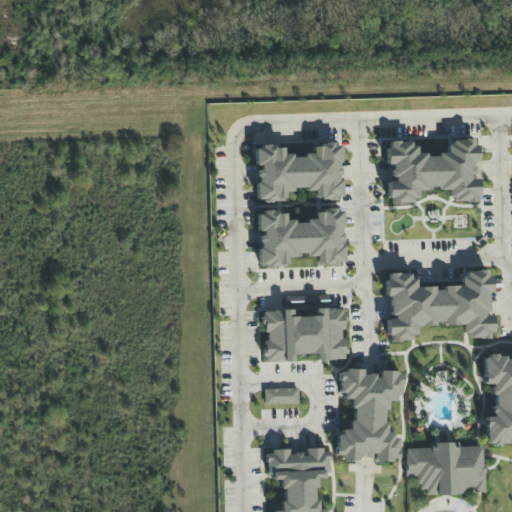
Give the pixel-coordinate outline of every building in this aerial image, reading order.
[(388,142),(388,149),(384,149),(385,165),(390,165),(390,171),(389,170),(389,178),(393,178),(393,182),(386,182),(386,199),(390,198),(390,205),(399,205),(399,203),(410,203),(410,199),(416,199),(416,191),(425,191),(425,187),(437,187),(438,191),(446,191),(447,198),(452,198),(452,202),(464,201),(464,203),(473,203),(473,196),(477,196),(476,180),(468,180),(468,175),(472,175),(472,168),(470,168),(470,162),(475,162),(475,146),(471,146),(471,139),(462,140),(462,141),(451,141),(451,146),(445,146),(445,153),(436,153),(436,157),(424,157),(423,154),(415,154),(414,147),(409,147),(409,143),(397,143),(397,142),(388,142)] [(254,200),(267,203),(274,203),(283,198),(283,193),(287,193),(295,188),(298,188),(312,193),(312,201),(331,201),(340,196),(340,181),(333,179),(338,176),(338,162),(339,161),(339,147),(325,143),(324,143),(317,147),(311,147),(311,152),(299,158),(293,158),(282,155),(282,149),(280,149),(268,146),(264,146),(254,151),(254,200)] [(257,268),(285,268),(285,256),(315,256),(315,266),(342,266),(342,247),(340,247),(340,211),(313,211),(313,220),(303,220),(303,222),(284,222),(284,213),(257,213),(257,268)] [(487,339),(491,328),(490,318),(485,316),(488,306),(487,271),(464,272),(459,286),(442,287),(440,292),(428,287),(414,288),(414,280),(398,274),(388,275),(381,294),(388,296),(388,316),(386,320),(387,343),(410,342),(415,328),(433,327),(433,326),(460,325),(461,334),(476,340),(487,339)] [(263,363),(292,362),(292,355),(315,355),(315,361),(343,360),(342,309),(313,310),(313,317),(291,317),(290,311),(262,312),(263,363)] [(511,444),(511,356),(481,359),(483,385),(490,385),(492,406),(490,407),(490,418),(483,418),(485,446),(511,444)] [(383,412),(387,410),(386,402),(389,402),(400,396),(400,380),(395,372),(378,372),(373,375),(361,376),(361,370),(346,370),(337,375),(338,389),(344,400),(349,400),(349,407),(355,418),(348,422),(348,430),(346,430),(334,437),(335,452),(340,461),(354,461),(393,460),(397,458),(396,443),(391,433),(384,433),(383,412)] [(263,390),(264,405),(298,405),(297,389),(263,390)] [(483,448),(457,448),(457,446),(405,447),(405,477),(416,477),(416,490),(424,490),(424,496),(466,495),(466,489),(473,489),(473,493),(483,493),(483,448)] [(321,511),(316,510),(313,490),(315,483),(315,480),(323,479),(327,463),(326,452),(314,449),(305,450),(303,455),(297,454),(288,455),(287,450),(263,453),(267,476),(279,480),(282,500),(279,508),(280,511),(272,511),(321,511)]
